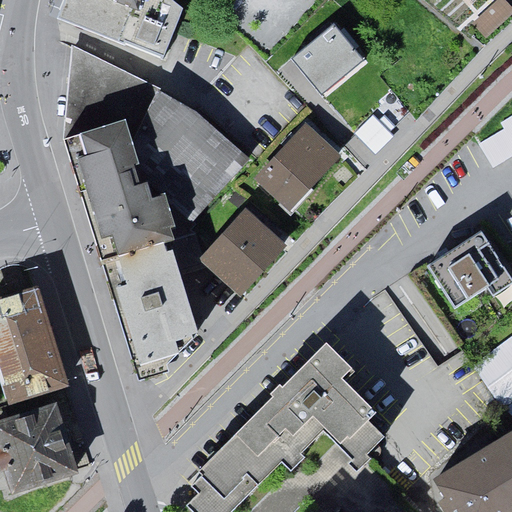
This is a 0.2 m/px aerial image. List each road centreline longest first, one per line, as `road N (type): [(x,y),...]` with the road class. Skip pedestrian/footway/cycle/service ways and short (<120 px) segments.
road 1 (residential): [(122,430),(511,32)]
road 2 (residential): [(143,500),(323,308),(430,233),(511,194)]
road 3 (residential): [(58,220),(22,108),(17,68),(26,0)]
road 4 (unclassified): [(122,430),(58,220)]
